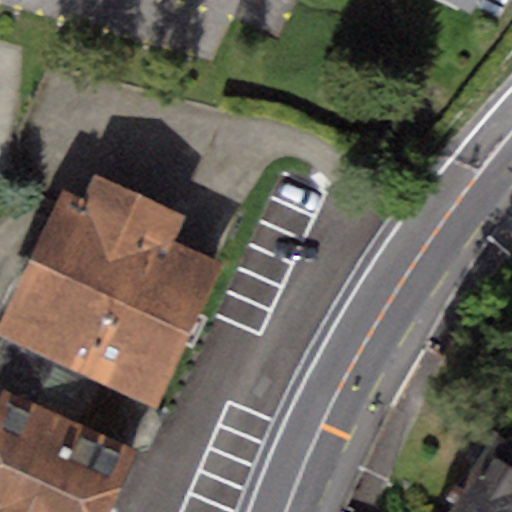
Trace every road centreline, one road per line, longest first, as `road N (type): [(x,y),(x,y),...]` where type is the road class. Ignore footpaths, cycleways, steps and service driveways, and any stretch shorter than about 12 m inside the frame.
road 1 (primary): [(284,511),(385,320),(475,184),(511,144)]
road 2 (unknown): [(155,511),(357,233)]
